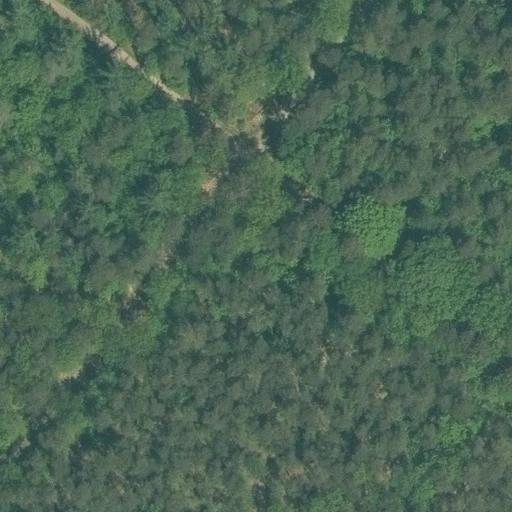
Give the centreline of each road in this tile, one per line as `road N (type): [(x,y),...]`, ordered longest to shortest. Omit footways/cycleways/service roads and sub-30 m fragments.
road 1 (track): [(0,477),(370,0)]
road 2 (track): [(511,366),(42,0)]
